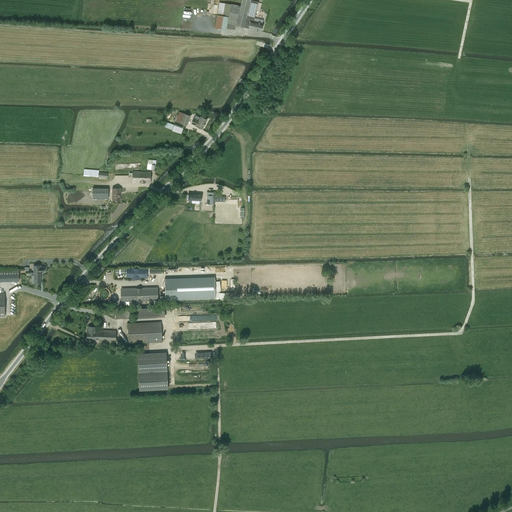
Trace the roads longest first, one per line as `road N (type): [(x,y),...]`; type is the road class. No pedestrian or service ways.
road 1 (secondary): [(0,382),(87,271),(222,127),(309,0)]
road 2 (track): [(468,148),(472,302),(460,330),(168,347)]
road 3 (track): [(214,511),(214,345)]
